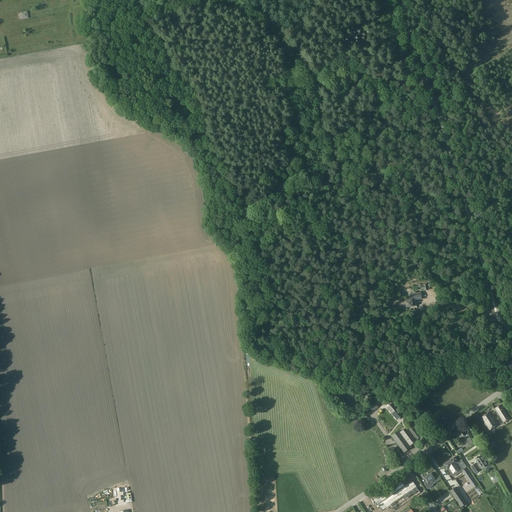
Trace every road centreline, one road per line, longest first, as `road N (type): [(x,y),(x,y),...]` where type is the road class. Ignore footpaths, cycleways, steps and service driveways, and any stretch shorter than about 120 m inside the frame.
road 1 (track): [(401,0),(501,320)]
road 2 (unclassified): [(339,511),(498,392)]
